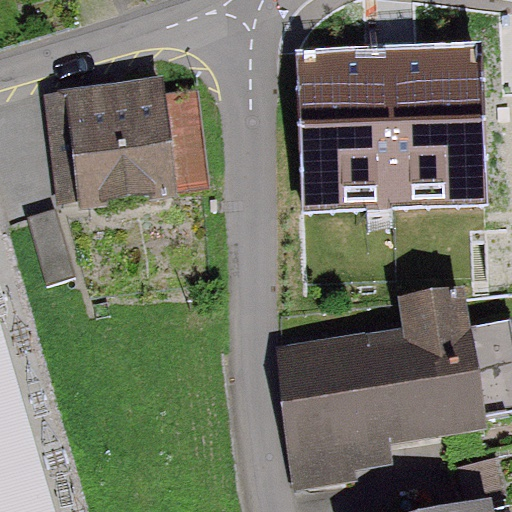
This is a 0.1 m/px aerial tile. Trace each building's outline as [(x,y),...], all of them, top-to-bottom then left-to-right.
[(288,54),(294,228),(496,221),(490,47),(288,54)] [(163,84),(45,98),(58,208),(80,206),(81,215),(180,204),(179,196),(212,193),(200,95),(165,99),(163,84)] [(57,212),(29,220),(48,287),(77,279),(57,212)] [(400,333),(275,350),(295,491),(393,478),(389,449),(487,435),(486,422),(511,418),(511,322),(474,327),(469,290),(395,301),(400,333)] [(55,511),(0,320),(0,511),(55,511)] [(499,462),(460,470),(468,508),(507,500),(499,462)]
